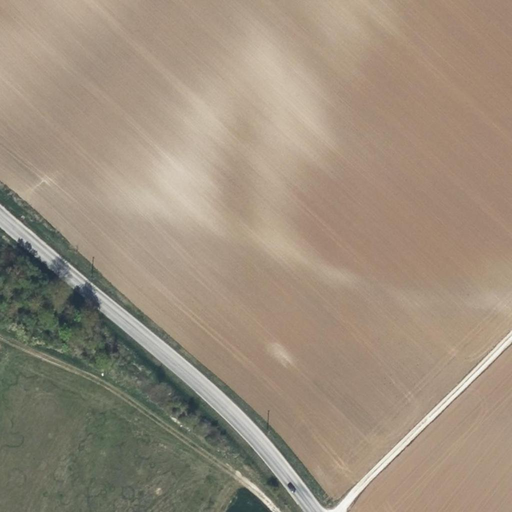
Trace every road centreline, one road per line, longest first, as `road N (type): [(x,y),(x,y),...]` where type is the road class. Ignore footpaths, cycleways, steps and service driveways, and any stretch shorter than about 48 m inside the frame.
road 1 (tertiary): [(315,511),(250,431),(0,212)]
road 2 (track): [(0,333),(90,375),(234,470),(279,511)]
road 3 (track): [(332,511),(511,337)]
